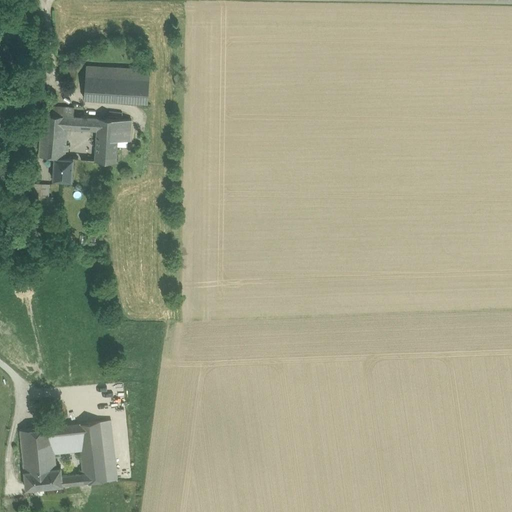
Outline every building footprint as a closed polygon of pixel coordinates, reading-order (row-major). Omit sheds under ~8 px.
[(76,61),(68,60),(67,78),(75,79),(76,61)] [(86,67),(84,99),(148,103),(150,71),(86,67)] [(21,105),(2,103),(1,112),(9,113),(8,124),(19,125),(21,105)] [(68,115),(74,116),(74,107),(43,105),(43,113),(68,115)] [(9,113),(1,112),(0,128),(0,130),(8,132),(8,124),(9,113)] [(41,139),(67,141),(68,127),(68,115),(43,113),(41,139)] [(74,116),(68,115),(68,127),(97,129),(95,160),(115,162),(116,150),(119,120),(74,116)] [(127,120),(119,120),(116,150),(123,151),(126,151),(127,120)] [(19,125),(8,124),(8,132),(18,133),(19,125)] [(39,156),(55,157),(65,158),(67,141),(41,139),(39,156)] [(65,158),(55,157),(53,179),(72,181),(73,158),(65,158)] [(49,184),(34,183),(33,195),(34,195),(33,208),(51,210),(52,197),(48,196),(49,184)] [(44,243),(29,243),(29,252),(44,252),(44,243)] [(110,420),(101,421),(108,480),(118,479),(110,420)] [(101,421),(77,423),(80,448),(83,472),(85,482),(108,480),(101,421)] [(21,428),(24,470),(50,467),(48,450),(80,448),(77,423),(21,428)] [(50,467),(24,470),(26,488),(63,484),(62,474),(51,475),(50,467)] [(83,472),(74,473),(74,483),(85,482),(83,472)] [(74,473),(62,474),(63,484),(74,483),(74,473)]
